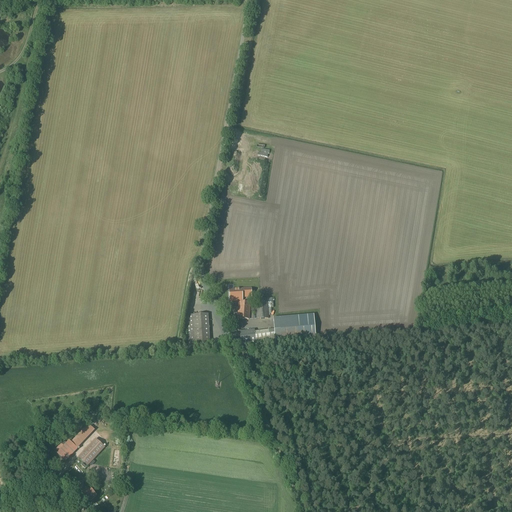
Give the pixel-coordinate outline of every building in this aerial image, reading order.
[(229,288),(229,300),(242,300),(242,297),(242,296),(251,296),(250,288),(235,288),(229,288)] [(268,302),(266,302),(266,298),(257,298),(257,302),(256,302),(256,319),(268,318),(268,302)] [(249,320),(250,303),(239,302),(237,319),(249,320)] [(186,316),(188,348),(210,346),(208,314),(186,316)] [(313,315),(296,316),(279,318),(281,343),(298,341),(315,340),(313,315)] [(276,343),(274,330),(255,333),(254,330),(239,332),(241,347),(276,343)] [(88,425),(71,443),(78,449),(95,431),(88,425)] [(96,440),(79,458),(88,467),(105,448),(96,440)] [(71,443),(70,442),(58,454),(67,462),(78,450),(78,449),(71,443)] [(49,486),(54,472),(47,469),(42,483),(49,486)] [(81,485),(75,490),(80,496),(86,490),(81,485)] [(80,496),(79,497),(86,505),(90,501),(95,496),(96,497),(96,496),(89,488),(86,490),(80,496)]
